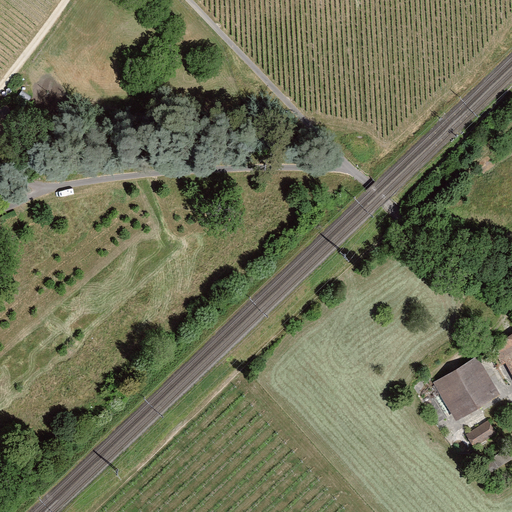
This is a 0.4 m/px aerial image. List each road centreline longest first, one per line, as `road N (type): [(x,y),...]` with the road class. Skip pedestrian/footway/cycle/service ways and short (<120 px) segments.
road 1 (unclassified): [(187,0),(404,219),(446,255),(511,288)]
road 2 (track): [(0,177),(19,199),(101,177),(232,165),(347,168)]
